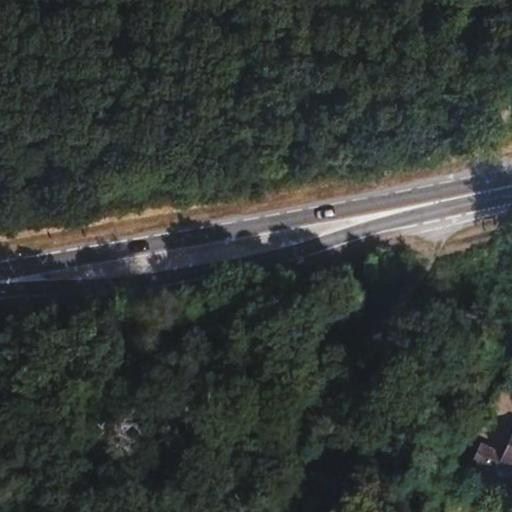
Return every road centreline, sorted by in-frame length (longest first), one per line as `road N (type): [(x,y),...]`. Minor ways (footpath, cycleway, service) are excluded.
road 1 (primary): [(0,288),(148,282),(267,260),(472,193)]
road 2 (primary): [(472,193),(0,270)]
road 3 (unknown): [(299,511),(511,117)]
